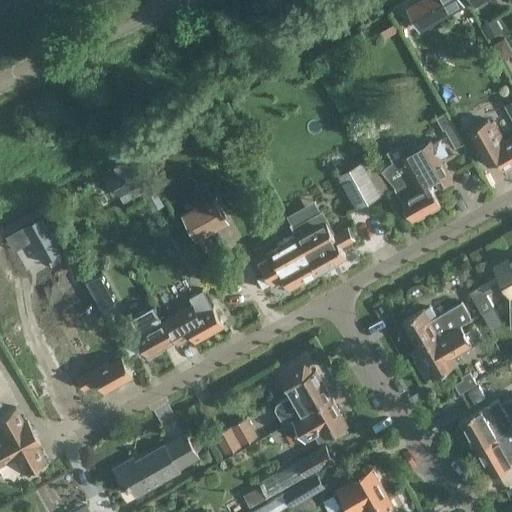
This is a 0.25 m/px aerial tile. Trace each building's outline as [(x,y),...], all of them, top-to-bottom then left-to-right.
[(444,0),(452,0),(460,14),(469,9),(463,0),(418,0),(400,10),(406,21),(444,0)] [(495,17),(482,25),(489,38),(503,30),(495,17)] [(470,130),(490,165),(499,160),(504,169),(511,163),(511,101),(505,106),(511,118),(511,136),(505,140),(494,121),(490,123),(488,120),(470,130)] [(447,112),(437,118),(443,129),(445,128),(456,147),(464,143),(447,112)] [(450,179),(451,178),(439,156),(446,152),(440,140),(432,144),(430,140),(405,154),(406,157),(401,158),(398,159),(393,161),(382,170),(396,186),(395,187),(412,219),(441,203),(433,189),(440,185),(436,179),(447,173),(450,179)] [(379,195),(361,162),(339,174),(357,207),(379,195)] [(375,162),(368,165),(379,191),(386,188),(375,162)] [(120,197),(144,183),(135,166),(110,179),(120,197)] [(203,169),(185,179),(191,189),(209,179),(203,169)] [(226,216),(215,197),(187,213),(198,232),(226,216)] [(292,223),(291,223),(296,233),(299,237),(319,272),(347,256),(341,247),(356,238),(349,227),(335,235),(323,213),(295,228),(292,223)] [(263,276),(258,279),(264,289),(272,284),(273,285),(285,278),(290,288),(319,272),(299,237),(296,233),(280,242),(282,246),(275,250),(276,253),(260,262),(266,274),(263,276)] [(511,256),(495,266),(511,296),(511,298),(511,309),(511,256)] [(101,273),(86,281),(102,308),(116,300),(101,273)] [(482,312),(494,306),(482,285),(470,291),(482,312)] [(180,314),(166,322),(176,339),(178,344),(192,335),(195,341),(224,324),(205,289),(189,298),(194,306),(180,314)] [(403,319),(419,348),(472,318),(462,302),(431,319),(424,307),(403,319)] [(176,339),(166,322),(163,323),(154,306),(131,319),(141,335),(138,337),(148,355),(176,339)] [(502,320),(494,306),(482,312),(480,313),(489,328),(502,320)] [(63,365),(76,359),(59,323),(45,330),(63,365)] [(461,324),(419,348),(435,377),(456,365),(452,358),(480,341),(481,336),(477,329),(472,327),(465,331),(461,324)] [(108,359),(78,377),(85,390),(100,382),(105,391),(134,375),(122,354),(109,362),(108,359)] [(332,397),(316,369),(312,371),(305,357),(279,372),(286,386),(290,391),(289,396),(277,403),(275,408),(282,420),(287,422),(292,419),(332,397)] [(460,392),(477,382),(470,370),(462,375),(463,378),(455,383),(460,392)] [(332,397),(292,419),(305,442),(319,434),(322,440),(336,432),(339,437),(349,431),(346,426),(348,425),(332,397)] [(23,421),(15,407),(0,414),(0,432),(1,434),(0,434),(0,464),(14,457),(22,472),(44,459),(36,445),(40,443),(26,419),(23,421)] [(460,420),(476,447),(511,426),(511,415),(507,408),(496,414),(498,417),(490,421),(482,407),(460,420)] [(227,453),(257,436),(246,417),(217,433),(227,453)] [(136,438),(142,449),(164,437),(158,425),(136,438)] [(511,461),(506,451),(511,447),(511,426),(476,447),(492,476),(511,464),(511,461)] [(114,467),(124,485),(128,483),(130,487),(131,486),(136,496),(181,471),(179,468),(199,456),(186,433),(166,445),(165,443),(136,459),(134,456),(114,467)] [(327,444),(297,461),(306,476),(336,459),(327,444)] [(306,476),(297,461),(260,483),(261,484),(244,494),(251,507),(306,476)] [(336,510),(337,511),(362,511),(389,497),(374,469),(363,475),(362,474),(361,474),(359,473),(357,473),(356,473),(355,473),(354,474),(354,475),(353,475),(353,476),(352,477),(352,478),(353,480),(353,481),(338,489),(346,504),(336,510)] [(317,472),(283,493),(293,511),(308,511),(319,506),(312,495),(325,487),(317,472)] [(398,511),(389,497),(362,511),(398,511)] [(66,511),(92,511),(86,500),(66,511)]
